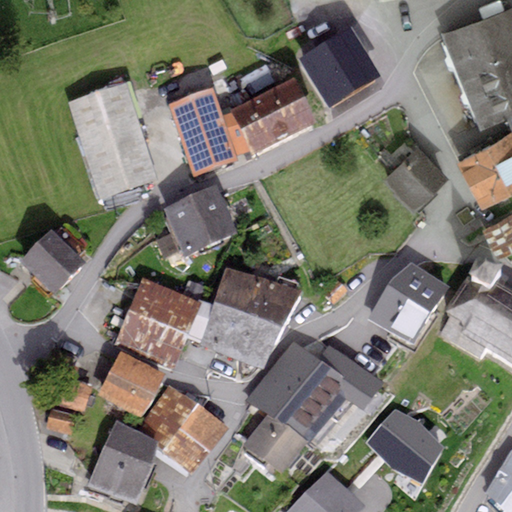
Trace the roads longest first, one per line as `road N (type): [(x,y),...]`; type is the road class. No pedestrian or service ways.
road 1 (residential): [(0,345),(56,326),(146,206),(253,175),(383,100),(426,36),(474,0)]
road 2 (tertiary): [(29,511),(29,464),(0,364)]
